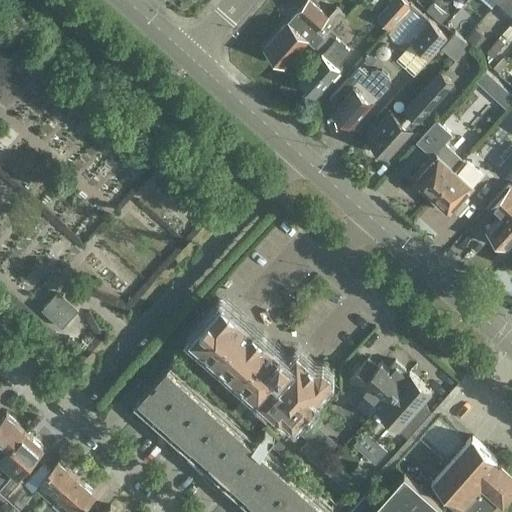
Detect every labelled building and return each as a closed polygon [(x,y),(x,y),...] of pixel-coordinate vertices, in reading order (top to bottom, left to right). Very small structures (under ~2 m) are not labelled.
[(284,64),(307,39),(315,45),(345,12),(337,4),(328,15),(311,0),(306,0),(297,11),(288,21),(288,20),(265,46),(284,64)] [(389,29),(411,4),(406,0),(390,0),(376,16),(389,29)] [(441,23),(449,13),(434,0),(433,0),(426,9),(441,23)] [(511,0),(501,0),(511,9),(511,0)] [(408,45),(430,21),(411,5),(386,33),(389,35),(389,38),(391,41),(393,44),(398,46),(400,45),(401,46),(405,42),(408,45)] [(440,46),(449,37),(431,21),(412,42),(430,58),(441,46),(440,46)] [(483,52),(491,42),(476,29),(467,38),(483,52)] [(468,46),(454,32),(440,48),(454,61),(468,46)] [(493,54),(505,41),(499,35),(487,49),(493,54)] [(337,64),(349,50),(337,38),(324,52),(321,50),(298,76),(318,94),(341,68),(337,64)] [(499,72),(509,61),(503,55),(493,66),(499,72)] [(369,73),(359,64),(331,96),(336,100),(331,106),(334,108),(332,110),(332,113),(345,125),(348,125),(350,123),(352,125),(389,85),(390,80),(388,74),(381,68),(377,68),(372,70),(369,73)] [(388,153),(453,81),(440,69),(405,108),(409,111),(401,120),(390,110),(379,123),(380,124),(369,136),(373,140),(372,142),(382,151),(384,150),(388,153)] [(505,108),(511,100),(511,95),(485,71),(475,81),(505,108)] [(511,128),(511,106),(501,119),(511,128)] [(445,140),(452,133),(436,118),(429,125),(416,140),(432,154),(412,177),(431,194),(464,157),(445,140)] [(511,176),(511,150),(499,165),(511,177),(511,176)] [(464,157),(431,194),(451,211),(474,185),(456,169),(465,158),(464,157)] [(511,186),(508,182),(486,206),(498,217),(487,229),(506,247),(511,240),(511,186)] [(62,327),(79,308),(58,289),(41,308),(62,327)] [(193,334),(194,335),(260,394),(280,371),(271,364),(282,352),(224,300),(193,334)] [(79,345),(75,349),(80,354),(83,350),(79,345)] [(283,351),(282,352),(271,364),(280,371),(260,394),(279,410),(277,412),(280,414),(276,417),(288,427),(296,417),(296,418),(332,378),(331,370),(324,363),(317,365),(299,349),(291,358),(283,351)] [(410,371),(411,371),(410,370),(408,371),(395,360),(388,367),(381,361),(377,365),(368,357),(350,378),(379,404),(378,406),(379,407),(380,406),(379,405),(381,404),(410,372),(410,371)] [(254,441),(168,364),(135,401),(257,511),(328,511),(330,510),(263,449),(275,435),(266,427),(254,441)] [(424,383),(411,371),(410,371),(410,372),(381,404),(379,405),(380,406),(379,407),(398,423),(397,424),(407,434),(429,409),(420,401),(424,396),(417,390),(424,383)] [(0,418),(0,453),(1,454),(25,427),(7,411),(0,418)] [(337,442),(313,421),(302,434),(326,455),(337,442)] [(43,443),(25,427),(1,454),(0,453),(0,465),(11,475),(15,471),(17,473),(43,443)] [(375,464),(388,450),(365,430),(353,444),(375,464)] [(474,435),(471,439),(434,479),(464,506),(458,511),(490,511),(499,502),(504,506),(511,496),(511,457),(501,449),(496,455),(474,435)] [(358,484),(308,440),(300,448),(350,493),(358,484)] [(59,493),(77,473),(59,457),(34,485),(47,496),(52,501),(59,493)] [(367,472),(358,464),(349,474),(359,482),(367,472)] [(17,473),(15,471),(11,475),(0,487),(0,499),(4,503),(9,498),(25,480),(17,473)] [(437,511),(443,506),(406,472),(383,498),(370,487),(347,511),(437,511)] [(95,490),(77,473),(59,493),(77,510),(95,490)] [(25,480),(9,498),(20,508),(36,490),(25,480)] [(52,511),(58,506),(52,501),(47,496),(38,506),(44,511),(52,511)]
